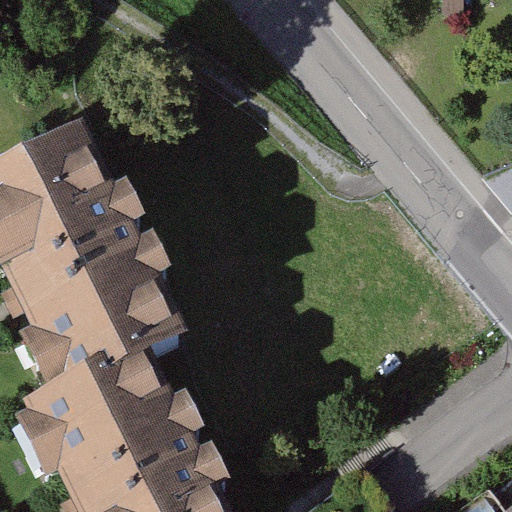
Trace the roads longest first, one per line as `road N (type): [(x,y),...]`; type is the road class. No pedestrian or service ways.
road 1 (tertiary): [(511,291),(266,0)]
road 2 (residential): [(511,401),(342,511)]
